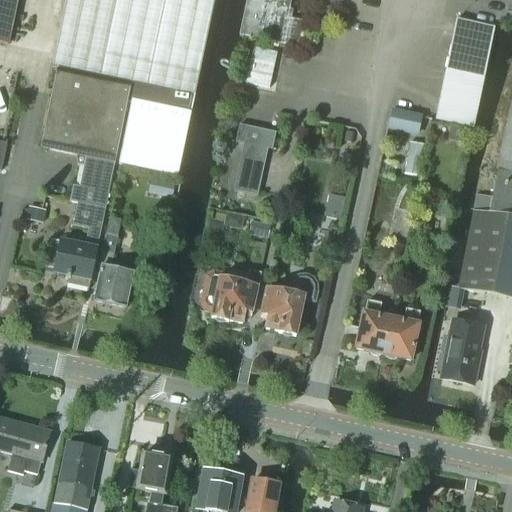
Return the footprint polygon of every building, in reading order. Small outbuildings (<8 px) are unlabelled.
[(0,0),(0,42),(7,44),(16,0),(0,0)] [(66,0),(52,68),(130,85),(126,105),(131,106),(118,166),(177,178),(178,179),(214,0),(66,0)] [(245,0),(238,35),(298,48),(303,22),(288,18),(291,0),(324,0),(341,4),(342,0),(245,0)] [(336,10),(315,6),(313,17),(333,21),(336,10)] [(456,21),(436,120),(435,122),(470,129),(491,28),(456,21)] [(252,50),(245,85),(269,90),(277,55),(252,50)] [(84,249),(59,244),(50,242),(44,269),(54,271),(53,275),(67,278),(66,280),(68,281),(67,285),(86,289),(86,292),(87,292),(126,105),(130,85),(55,70),(40,149),(84,158),(78,188),(72,187),(69,204),(77,205),(72,228),(87,231),(84,249)] [(511,103),(499,160),(511,162),(511,103)] [(419,118),(391,112),(388,131),(415,136),(419,118)] [(235,143),(243,144),(233,192),(257,197),(267,150),(272,151),(275,134),(239,126),(235,143)] [(452,128),(449,141),(462,143),(464,130),(452,128)] [(409,145),(404,175),(419,178),(424,148),(409,145)] [(476,195),(457,291),(507,301),(511,292),(511,174),(498,171),(492,198),(476,195)] [(29,210),(27,220),(42,223),(44,213),(29,210)] [(223,228),(240,232),(243,219),(226,215),(225,223),(210,220),(206,238),(220,241),(223,228)] [(98,267),(100,268),(93,302),(124,309),(132,275),(110,270),(121,222),(109,219),(98,267)] [(249,238),(268,242),(272,224),(263,222),(262,226),(252,224),(249,238)] [(256,250),(254,264),(262,265),(265,251),(256,250)] [(212,314),(210,320),(214,321),(216,323),(221,325),(223,323),(228,324),(228,322),(242,325),(244,312),(251,314),(256,289),(259,275),(248,272),(245,286),(220,281),(221,275),(213,273),(206,278),(200,305),(204,313),(212,314)] [(264,329),(278,332),(278,334),(281,335),(283,337),(289,339),(291,337),(295,338),(303,302),(314,305),(317,294),(316,286),(312,280),(305,277),(298,277),(291,281),(288,287),(286,295),(266,291),(260,316),(267,317),(264,329)] [(368,356),(382,359),(390,321),(378,319),(381,307),(367,303),(364,315),(363,315),(355,350),(369,353),(368,356)] [(390,321),(382,359),(397,362),(397,360),(410,363),(418,328),(416,327),(419,315),(406,312),(403,324),(390,321)] [(468,389),(473,363),(479,328),(454,323),(442,384),(468,389)] [(8,473),(16,475),(15,475),(22,476),(23,472),(36,476),(40,464),(41,464),(48,438),(27,433),(28,428),(0,420),(0,452),(12,456),(8,473)] [(54,505),(52,511),(86,511),(91,491),(99,452),(67,445),(54,505)] [(147,511),(175,511),(176,510),(162,507),(170,461),(158,459),(158,457),(146,455),(146,456),(143,456),(140,474),(133,473),(130,488),(138,489),(137,492),(151,494),(147,511)] [(193,510),(192,511),(234,511),(241,480),(237,479),(235,475),(227,474),(225,477),(204,473),(197,511),(196,511),(193,510)] [(247,511),(274,511),(279,487),(253,482),(247,511)]
